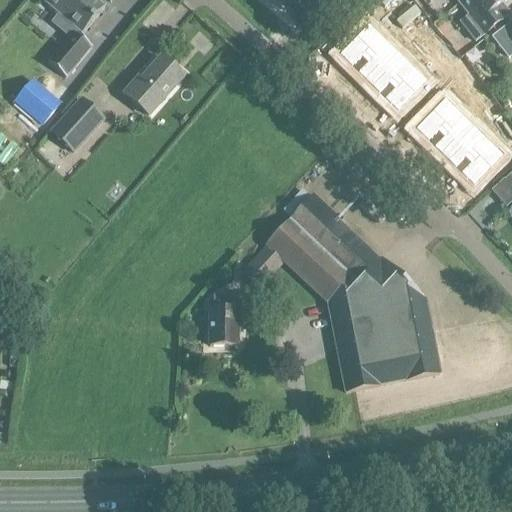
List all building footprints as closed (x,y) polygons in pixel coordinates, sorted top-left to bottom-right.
[(48,64),(66,79),(92,49),(80,38),(105,8),(95,0),(44,0),(43,1),(59,15),(52,23),(70,38),(48,64)] [(469,16),(459,25),(475,45),(495,29),(494,28),(486,18),(502,6),(508,0),(465,0),(460,5),(469,16)] [(510,25),(491,40),(509,62),(511,58),(511,25),(511,26),(510,25)] [(368,27),(338,58),(368,87),(398,55),(368,27)] [(121,57),(140,37),(132,28),(112,48),(121,57)] [(164,28),(152,44),(175,62),(187,46),(164,28)] [(434,33),(423,43),(444,65),(455,55),(434,33)] [(398,55),(368,87),(397,115),(427,84),(398,55)] [(183,78),(162,59),(142,83),(139,81),(125,97),(149,117),(183,78)] [(42,94),(26,112),(43,126),(59,108),(42,94)] [(444,101),(414,133),(443,161),(474,130),(444,101)] [(82,103),(52,136),(73,155),(74,153),(73,154),(72,153),(63,145),(72,135),(82,144),(103,122),(82,103)] [(474,130),(443,161),(473,190),(503,159),(474,130)] [(265,233),(258,242),(265,249),(284,266),(328,308),(346,394),(380,388),(380,387),(440,376),(425,303),(340,224),(343,221),(315,195),(273,240),(265,233)] [(265,249),(240,275),(259,293),(284,266),(265,249)] [(213,298),(213,313),(210,313),(209,347),(237,348),(238,329),(242,329),(242,315),(240,314),(240,299),(213,298)]
